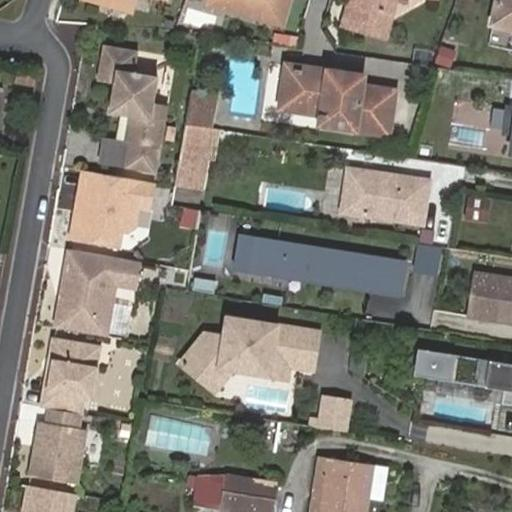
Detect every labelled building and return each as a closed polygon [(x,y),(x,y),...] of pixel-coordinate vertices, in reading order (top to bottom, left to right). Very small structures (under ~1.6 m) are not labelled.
[(95,0),(127,8),(129,0),(95,0)] [(250,0),(210,0),(209,6),(246,16),(250,0)] [(290,0),(250,0),(246,16),(282,26),(290,0)] [(367,0),(351,0),(345,27),(358,31),(367,0)] [(367,0),(358,31),(386,38),(396,0),(367,0)] [(511,0),(498,0),(493,26),(511,29),(511,0)] [(133,111),(132,116),(127,142),(131,143),(126,168),(157,174),(169,107),(155,104),(160,80),(135,75),(139,53),(106,48),(100,81),(116,84),(117,84),(112,113),(124,114),(125,109),(133,111)] [(35,83),(37,71),(20,68),(18,80),(35,83)] [(331,70),(331,77),(330,80),(342,81),(342,78),(342,73),(331,70)] [(330,80),(331,77),(288,71),(283,113),(320,118),(318,127),(323,127),(358,132),(358,129),(392,133),(397,94),(363,90),(364,80),(342,78),(342,81),(330,80)] [(189,123),(188,126),(191,126),(201,127),(202,121),(215,122),(219,99),(194,96),(189,123)] [(213,129),(214,129),(215,123),(215,122),(202,121),(201,127),(213,129)] [(183,156),(207,160),(209,160),(214,129),(213,129),(201,127),(191,126),(188,126),(188,128),(183,156)] [(358,132),(323,127),(322,132),(357,137),(358,132)] [(221,130),(214,129),(209,160),(217,161),(221,130)] [(127,142),(107,139),(102,164),(126,168),(131,143),(127,142)] [(207,160),(183,156),(179,184),(203,188),(207,160)] [(347,213),(423,225),(429,182),(355,170),(347,213)] [(152,182),(89,172),(84,198),(74,196),(68,239),(118,247),(121,231),(126,232),(133,227),(136,208),(147,209),(152,182)] [(321,182),(318,205),(337,207),(340,184),(321,182)] [(463,219),(488,221),(490,196),(466,194),(463,219)] [(175,227),(198,227),(199,208),(175,207),(175,227)] [(251,270),(256,239),(242,237),(238,268),(251,270)] [(406,288),(410,262),(256,238),(251,271),(317,281),(319,272),(324,273),(324,276),(406,288)] [(436,272),(439,247),(416,245),(414,270),(436,272)] [(144,264),(70,250),(63,296),(58,295),(53,327),(110,338),(119,286),(123,284),(140,287),(144,264)] [(319,272),(317,281),(405,295),(406,288),(324,276),(324,273),(319,272)] [(470,317),(511,323),(511,279),(478,273),(470,317)] [(216,295),(218,283),(197,279),(195,292),(216,295)] [(229,375),(235,370),(259,374),(268,375),(269,370),(287,373),(311,377),(318,334),(228,319),(225,338),(205,335),(179,363),(209,394),(229,375)] [(47,391),(44,407),(47,407),(82,414),(84,401),(91,402),(97,367),(93,366),(86,355),(88,344),(52,337),(42,390),(47,391)] [(101,346),(88,344),(86,355),(93,366),(97,367),(101,346)] [(366,353),(350,350),(347,370),(362,379),(366,353)] [(511,365),(418,350),(414,376),(503,391),(501,405),(511,406),(511,365)] [(235,370),(229,375),(250,379),(249,381),(285,387),(287,373),(269,370),(268,375),(259,374),(235,370)] [(314,418),(313,427),(345,432),(351,402),(326,398),(323,419),(314,418)] [(80,414),(47,407),(44,422),(37,420),(28,474),(76,484),(85,430),(78,428),(80,414)] [(364,511),(375,466),(325,454),(311,511),(364,511)] [(188,486),(197,487),(199,475),(190,474),(188,486)] [(226,480),(221,509),(239,511),(275,511),(278,498),(249,493),(251,478),(227,474),(226,480)] [(194,504),(221,509),(226,480),(199,475),(197,487),(194,504)] [(280,483),(251,478),(249,493),(278,498),(280,483)] [(71,511),(74,494),(32,486),(27,511),(71,511)]
